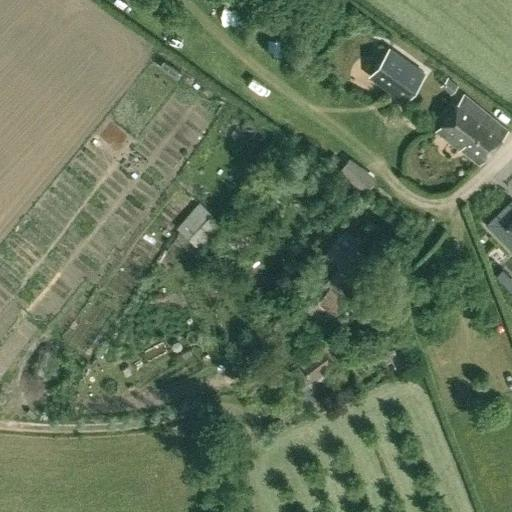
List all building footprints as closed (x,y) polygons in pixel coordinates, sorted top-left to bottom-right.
[(369,72),(405,98),(424,71),(388,45),(369,72)] [(448,76),(441,84),(450,92),(457,84),(448,76)] [(435,130),(479,164),(508,131),(466,95),(435,130)] [(286,123),(295,111),(281,101),(272,113),(286,123)] [(322,149),(330,135),(319,128),(310,142),(322,149)] [(349,158),(340,171),(353,181),(363,168),(349,158)] [(486,223),(511,249),(511,198),(511,199),(486,223)] [(200,249),(224,223),(199,201),(177,227),(200,249)] [(338,272),(354,284),(355,284),(405,227),(394,218),(370,246),(343,224),(335,231),(330,228),(317,243),(323,249),(318,257),(338,272)] [(248,242),(239,232),(228,241),(237,251),(248,242)] [(511,275),(503,267),(496,274),(504,282),(511,275)] [(331,314),(354,284),(338,272),(322,290),(314,290),(298,309),(309,318),(292,333),(300,343),(319,326),(329,312),(331,314)] [(333,363),(320,347),(300,362),(313,380),(333,363)] [(261,404),(268,413),(277,405),(270,396),(261,404)]
